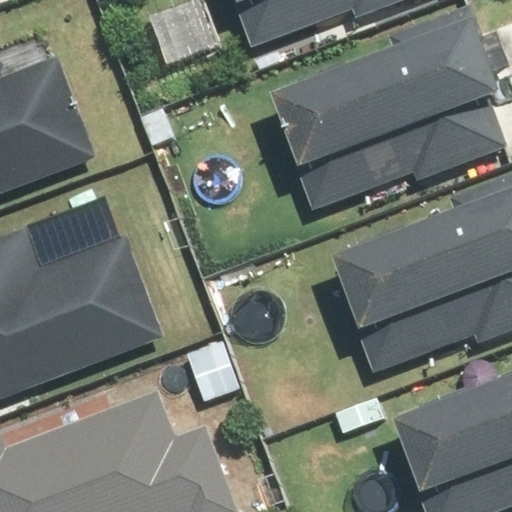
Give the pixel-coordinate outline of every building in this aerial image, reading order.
[(248,0),(266,48),(397,0),(248,0)] [(406,60),(286,103),(328,218),(511,151),(511,145),(499,109),(511,104),(511,87),(485,13),(400,43),(406,60)] [(0,201),(101,163),(67,75),(0,100),(0,201)] [(474,223),(353,266),(395,381),(511,338),(511,190),(468,206),(474,223)] [(0,402),(163,340),(129,252),(60,279),(40,228),(0,243),(0,402)] [(511,511),(511,387),(409,424),(441,511),(511,511)] [(9,432),(0,435),(0,511),(250,511),(218,430),(187,442),(166,391),(16,450),(9,432)]
